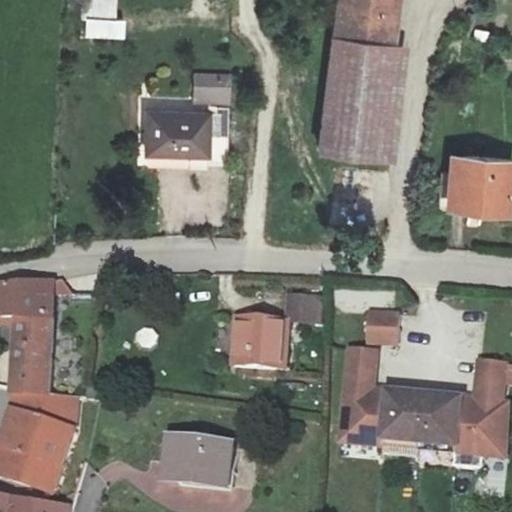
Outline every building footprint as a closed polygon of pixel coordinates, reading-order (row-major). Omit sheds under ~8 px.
[(118,19),(118,0),(84,0),(84,39),(127,39),(127,19),(118,19)] [(339,0),(336,39),(396,47),(400,0),(339,0)] [(396,47),(336,39),(321,156),(391,166),(406,49),(396,47)] [(197,75),(196,103),(229,104),(230,76),(197,75)] [(210,120),(148,117),(146,155),(209,158),(210,120)] [(508,170),(450,165),(446,212),(504,215),(508,170)] [(8,389),(48,394),(55,279),(8,280),(0,281),(0,314),(14,314),(8,389)] [(321,296),(290,294),(288,318),(319,321),(321,296)] [(367,343),(395,343),(394,312),(367,312),(367,343)] [(286,320),(233,319),(232,367),(285,369),(286,320)] [(382,437),(455,443),(454,453),(505,457),(510,399),(504,398),(507,363),(477,361),(474,396),(375,388),(378,350),(347,347),(339,442),(382,445),(382,437)] [(48,394),(8,389),(10,403),(0,438),(0,473),(53,489),(75,425),(79,399),(48,394)] [(230,442),(169,435),(165,475),(226,483),(230,442)] [(0,492),(0,511),(69,511),(71,505),(0,492)]
